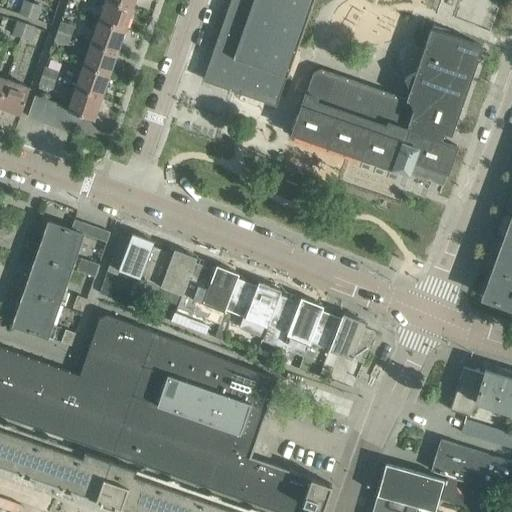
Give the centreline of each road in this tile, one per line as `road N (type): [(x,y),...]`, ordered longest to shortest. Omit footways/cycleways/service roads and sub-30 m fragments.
road 1 (tertiary): [(427,315),(126,197)]
road 2 (unclassified): [(427,315),(511,108)]
road 3 (unclassified): [(346,511),(427,315)]
road 4 (residential): [(126,197),(196,0)]
road 5 (tertiary): [(126,197),(0,153)]
